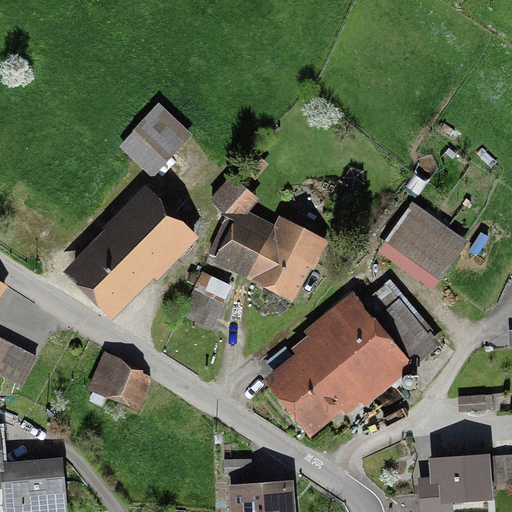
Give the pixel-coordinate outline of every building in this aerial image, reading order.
[(156,176),(188,140),(161,116),(129,151),(156,176)] [(214,200),(228,214),(210,259),(300,300),(329,238),(282,216),(277,225),(253,212),(263,200),(236,174),(214,200)] [(147,189),(60,274),(109,325),(196,240),(147,189)] [(455,248),(413,219),(393,248),(435,276),(455,248)] [(225,300),(195,287),(184,312),(214,325),(225,300)] [(313,355),(281,382),(328,439),(380,397),(385,403),(432,365),(375,295),(309,349),(313,355)] [(511,333),(501,334),(502,354),(511,353),(511,333)] [(38,362),(0,343),(0,379),(23,391),(38,362)] [(154,377),(104,359),(92,395),(142,413),(154,377)] [(483,393),(458,395),(459,411),(485,409),(483,393)] [(511,454),(495,456),(497,488),(511,487),(511,454)] [(253,458),(223,459),(224,476),(253,475),(253,458)] [(1,466),(3,493),(4,511),(65,511),(61,461),(1,466)] [(427,488),(415,489),(416,511),(451,511),(451,506),(489,503),(486,461),(426,466),(427,488)] [(296,511),(295,478),(229,482),(231,511),(296,511)]
